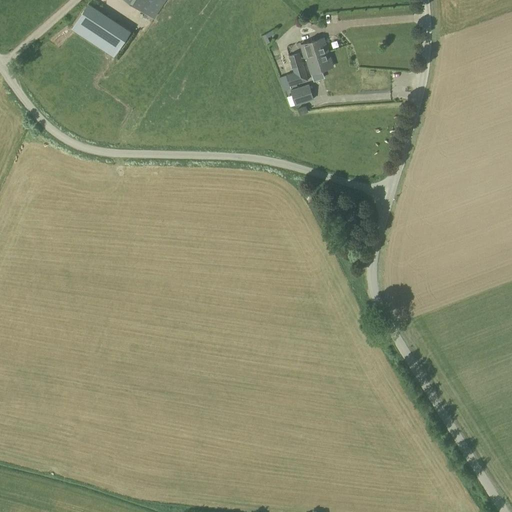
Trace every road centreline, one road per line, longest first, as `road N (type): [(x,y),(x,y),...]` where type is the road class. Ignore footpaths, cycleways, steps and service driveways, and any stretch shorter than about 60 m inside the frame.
road 1 (unclassified): [(0,64),(45,126),(84,150),(248,159),(388,195)]
road 2 (unclassified): [(505,511),(373,292),(371,265),(388,195)]
road 3 (unclassified): [(388,195),(422,97),(426,0)]
